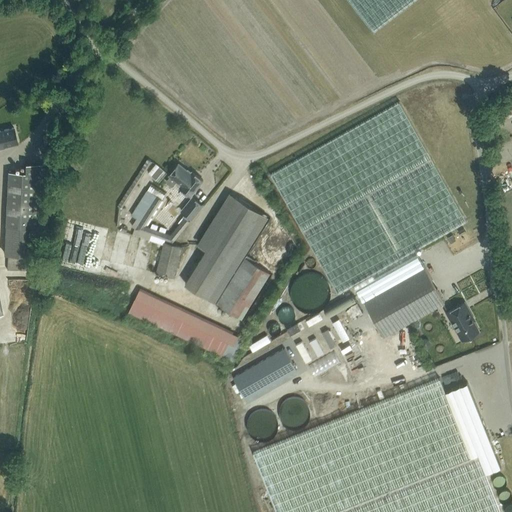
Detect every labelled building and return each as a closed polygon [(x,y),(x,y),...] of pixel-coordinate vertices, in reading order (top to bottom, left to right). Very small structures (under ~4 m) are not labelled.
[(348,0),(373,32),(414,0),(348,0)] [(498,106),(505,117),(511,112),(511,98),(511,96),(498,106)] [(384,336),(445,302),(415,249),(466,220),(399,101),(271,174),(338,293),(352,284),(362,302),(364,301),(384,336)] [(60,111),(55,118),(60,121),(65,115),(60,111)] [(305,125),(314,121),(311,116),(303,120),(305,125)] [(0,130),(0,145),(17,142),(14,127),(0,130)] [(147,159),(118,205),(121,207),(151,162),(151,161),(147,159)] [(45,163),(36,163),(25,162),(25,171),(8,170),(6,224),(10,224),(8,269),(32,270),(33,225),(42,225),(45,163)] [(170,176),(166,181),(166,183),(171,186),(173,186),(176,182),(177,181),(181,185),(180,186),(179,187),(190,196),(197,188),(203,180),(192,171),(190,173),(178,163),(169,175),(170,176)] [(147,190),(131,215),(141,221),(136,228),(173,241),(190,220),(185,216),(178,225),(171,234),(167,233),(146,225),(162,199),(147,190)] [(185,283),(209,298),(215,302),(267,219),(230,193),(198,244),(206,249),(185,283)] [(181,211),(190,219),(202,205),(192,197),(181,211)] [(164,242),(156,273),(174,277),(182,247),(164,242)] [(270,273),(245,257),(216,303),(241,319),(270,273)] [(488,265),(481,273),(486,278),(493,270),(488,265)] [(233,333),(233,332),(140,287),(129,312),(232,360),(243,338),(233,333)] [(479,330),(472,316),(473,316),(465,302),(446,312),(462,340),(479,330)] [(325,313),(309,320),(311,326),(328,320),(325,313)] [(351,321),(341,324),(342,330),(353,327),(351,321)] [(284,334),(287,340),(304,333),(301,327),(284,334)] [(332,330),(316,336),(318,342),(334,336),(332,330)] [(262,346),(265,352),(279,346),(276,340),(262,346)] [(295,356),(305,350),(303,347),(293,352),(295,356)] [(245,398),(297,370),(285,348),(233,376),(245,398)] [(501,511),(486,473),(501,467),(468,382),(445,391),(440,377),(253,452),(277,511),(501,511)]
